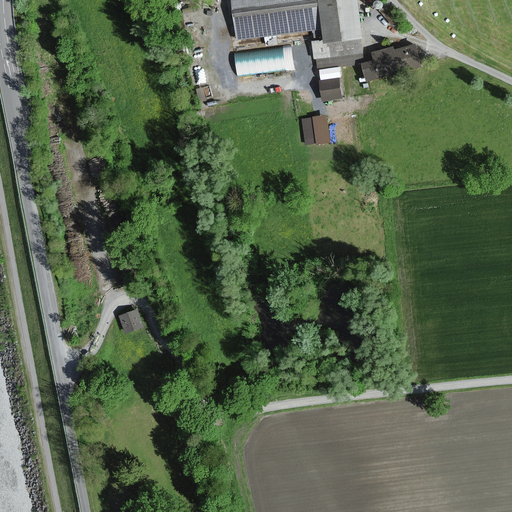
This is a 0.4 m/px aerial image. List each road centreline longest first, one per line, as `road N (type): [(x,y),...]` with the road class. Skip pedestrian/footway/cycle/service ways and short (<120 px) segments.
road 1 (track): [(511,382),(240,412),(209,396),(150,307),(138,302),(117,307),(91,351),(65,369)]
road 2 (unclassified): [(0,25),(92,511)]
road 3 (track): [(511,81),(439,47),(392,0)]
